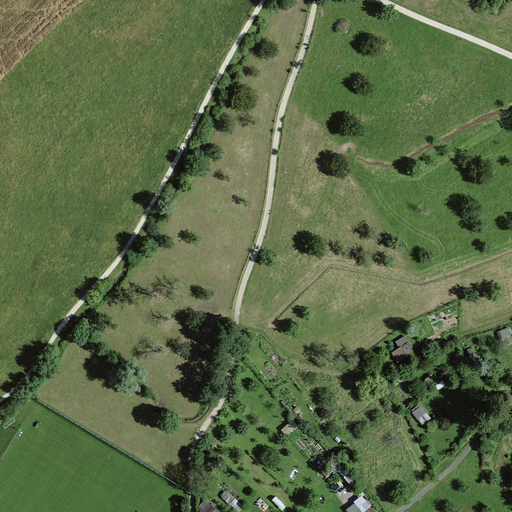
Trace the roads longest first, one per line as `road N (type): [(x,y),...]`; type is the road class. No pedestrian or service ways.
road 1 (track): [(312,0),(238,300),(229,387),(194,440),(191,511)]
road 2 (track): [(0,399),(120,257),(265,0)]
road 3 (track): [(393,511),(441,477),(489,417),(511,402)]
road 4 (track): [(511,58),(383,0)]
